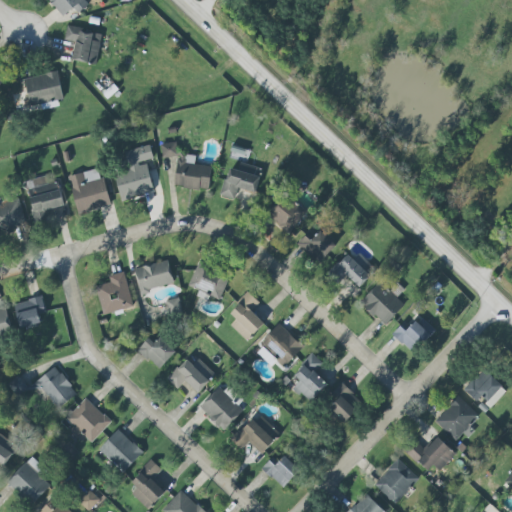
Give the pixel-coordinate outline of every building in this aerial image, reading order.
[(48,0),(60,17),(74,8),(77,13),(88,5),(84,0),(48,0)] [(74,41),(72,61),(97,64),(101,31),(66,27),(64,40),(74,41)] [(24,78),(30,109),(63,103),(57,72),(24,78)] [(211,166),(194,164),(195,156),(176,154),(177,144),(162,142),(161,156),(177,158),(173,186),(208,190),(211,166)] [(124,151),(128,169),(113,172),(120,200),(153,192),(146,162),(153,160),(149,145),(124,151)] [(254,193),(262,169),(239,162),(237,170),(228,168),(220,195),(233,199),(237,187),(254,193)] [(110,206),(103,176),(99,177),(97,169),(68,175),(77,213),(110,206)] [(64,206),(57,182),(47,184),(45,176),(26,181),(36,220),(49,216),(47,210),(64,206)] [(307,212),(286,194),(267,216),(287,234),(307,212)] [(0,232),(26,223),(17,197),(0,203),(0,232)] [(311,242),(303,236),(297,244),(320,263),(335,244),(319,231),(311,242)] [(345,275),(359,288),(373,272),(357,258),(354,261),(346,253),(330,272),(340,281),(345,275)] [(133,269),(140,293),(173,283),(167,260),(133,269)] [(102,315),(132,307),(124,272),(108,276),(110,282),(95,286),(102,315)] [(384,326),(404,305),(379,281),(359,303),(384,326)] [(259,303),(248,292),(228,313),(235,319),(230,325),(246,341),(264,323),(251,311),(259,303)] [(41,324),(39,314),(45,313),(42,297),(14,303),(19,328),(41,324)] [(181,311),(178,298),(165,301),(168,314),(181,311)] [(0,336),(12,333),(5,307),(0,308),(0,336)] [(435,331),(421,316),(405,331),(400,326),(392,333),(411,354),(435,331)] [(257,353),(270,365),(275,360),(283,368),(303,347),(278,323),(260,343),(263,346),(257,353)] [(154,343),(149,338),(137,350),(158,370),(176,352),(160,336),(154,343)] [(322,363),(311,353),(292,374),(299,380),(293,387),(310,403),(327,384),(314,372),(322,363)] [(177,389),(185,381),(198,393),(215,374),(198,359),(192,365),(185,358),(167,379),(177,389)] [(77,394),(54,366),(33,384),(55,411),(77,394)] [(490,408),(506,391),(483,369),(464,390),(476,402),(480,398),(490,408)] [(344,422),(362,402),(342,384),(324,404),(344,422)] [(242,410),(217,387),(200,405),(224,429),(242,410)] [(455,440),(478,415),(457,396),(434,422),(455,440)] [(91,443),(110,422),(85,398),(65,419),(91,443)] [(241,450),(248,442),(261,454),(279,435),(257,414),(232,441),(241,450)] [(98,450),(123,473),(142,452),(117,429),(98,450)] [(0,463),(3,466),(17,446),(0,435),(0,463)] [(427,472),(433,465),(438,470),(454,453),(436,436),(424,449),(416,442),(406,452),(427,472)] [(261,468),(283,488),(299,470),(284,456),(274,466),(268,460),(261,468)] [(40,475),(45,471),(32,457),(7,480),(30,505),(50,486),(40,475)] [(395,504),(418,478),(396,459),(373,485),(395,504)] [(152,480),(161,470),(151,460),(130,482),(137,488),(131,494),(148,510),(165,492),(152,480)] [(77,501),(88,511),(99,500),(88,490),(77,501)] [(204,511),(181,490),(161,510),(162,511),(204,511)] [(384,511),(365,494),(348,511),(384,511)] [(70,511),(54,496),(38,511),(70,511)]
